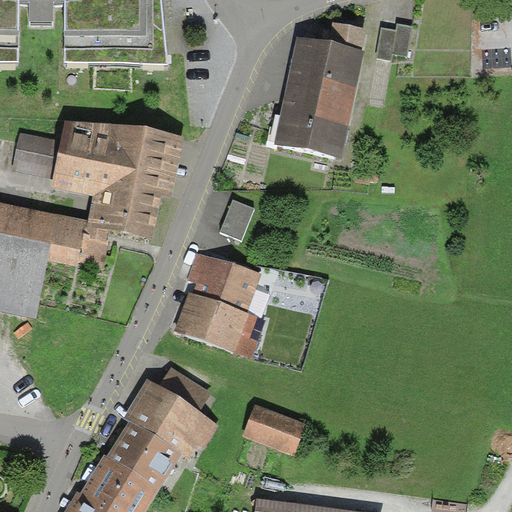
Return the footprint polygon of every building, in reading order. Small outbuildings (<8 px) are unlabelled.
[(0,0),(0,2),(19,5),(29,6),(29,25),(42,26),(42,0),(39,0),(0,0)] [(64,6),(125,0),(46,0),(42,0),(42,26),(54,26),(55,6),(64,6)] [(125,0),(64,6),(64,66),(166,66),(162,0),(125,0)] [(0,2),(0,64),(19,64),(19,5),(0,2)] [(364,30),(334,24),(329,44),(299,37),(287,91),(276,145),(341,159),(364,52),(360,51),(364,30)] [(394,32),(383,31),(379,62),(392,64),(393,56),(406,58),(411,26),(395,24),(394,32)] [(64,124),(61,142),(22,135),(12,170),(55,179),(53,188),(94,197),(88,221),(0,203),(0,312),(36,319),(48,263),(78,270),(79,264),(105,268),(112,236),(153,245),(163,195),(173,197),(182,139),(64,124)] [(376,165),(363,165),(362,186),(375,187),(376,165)] [(255,210),(234,201),(221,233),(243,241),(255,210)] [(260,277),(197,254),(187,282),(197,285),(193,295),(190,294),(176,332),(251,358),(264,322),(246,315),(260,277)] [(148,511),(183,456),(190,460),(199,445),(204,448),(218,425),(201,415),(214,394),(173,369),(161,388),(149,381),(123,422),(129,425),(108,459),(105,457),(81,495),(77,492),(63,511),(148,511)] [(306,425),(256,407),(245,438),(295,456),(306,425)] [(356,511),(259,499),(257,511),(356,511)]
